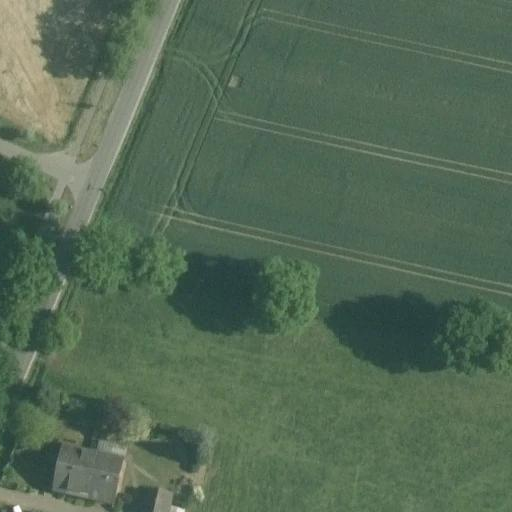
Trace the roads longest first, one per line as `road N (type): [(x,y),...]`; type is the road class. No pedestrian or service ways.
road 1 (unclassified): [(0,416),(96,186)]
road 2 (unclassified): [(96,186),(172,0)]
